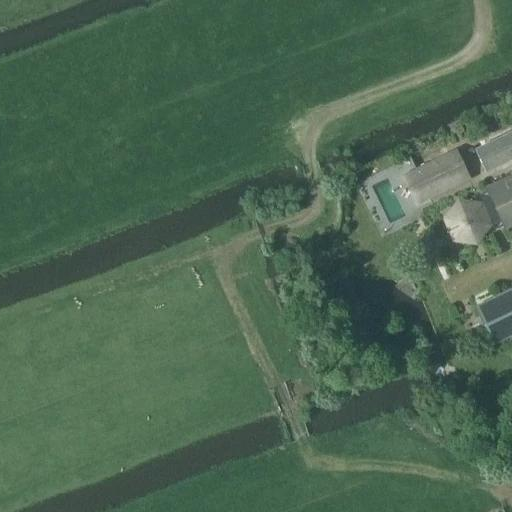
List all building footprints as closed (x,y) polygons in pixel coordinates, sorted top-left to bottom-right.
[(511,138),(477,156),(486,174),(511,161),(511,138)] [(456,155),(405,179),(419,208),(470,184),(456,155)] [(511,175),(486,188),(505,228),(511,225),(511,175)] [(481,210),(461,208),(449,225),(457,244),(477,246),(486,230),(481,210)] [(511,291),(507,294),(479,307),(496,344),(511,336),(511,291)]
